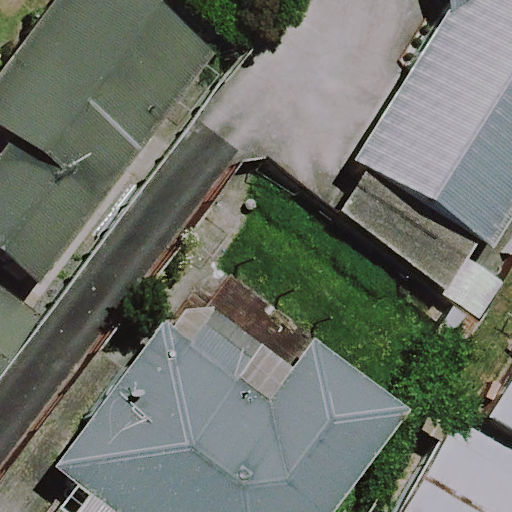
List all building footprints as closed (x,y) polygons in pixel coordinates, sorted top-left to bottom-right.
[(184,74),(87,0),(29,0),(0,38),(0,292),(11,301),(184,74)] [(511,0),(409,0),(414,24),(322,173),(464,262),(511,185),(511,0)] [(15,511),(16,511),(316,511),(380,426),(287,358),(262,394),(157,317),(78,425),(15,511)] [(0,351),(13,333),(0,323),(0,351)] [(511,352),(467,426),(511,453),(511,352)] [(511,511),(511,481),(430,434),(385,511),(511,511)]
